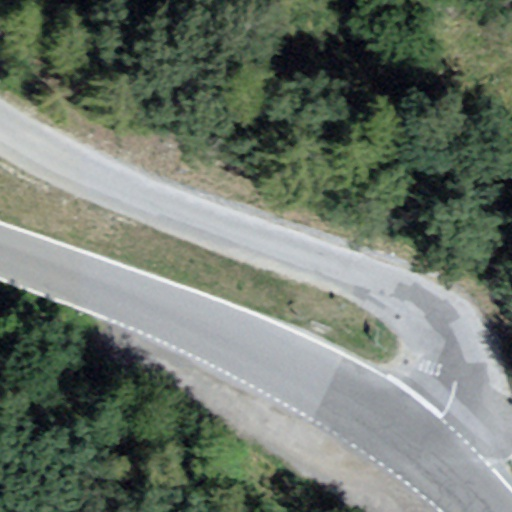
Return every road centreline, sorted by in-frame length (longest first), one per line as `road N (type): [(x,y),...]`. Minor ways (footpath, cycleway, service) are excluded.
road 1 (unclassified): [(0,120),(118,183),(429,308),(460,350),(461,374),(453,400),(421,443)]
road 2 (tertiary): [(0,247),(304,370),(421,443)]
